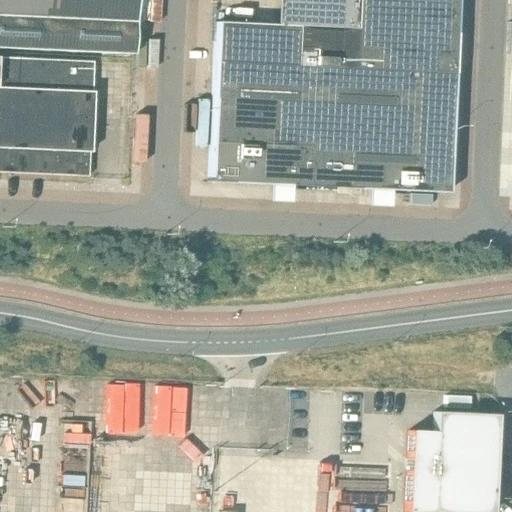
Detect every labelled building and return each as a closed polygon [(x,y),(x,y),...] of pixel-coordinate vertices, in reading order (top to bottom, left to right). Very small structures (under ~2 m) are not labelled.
[(0,0),(0,48),(129,54),(131,0),(0,0)] [(350,68),(352,28),(353,0),(272,0),(272,25),(213,22),(212,62),(350,68)] [(353,0),(352,28),(452,33),(453,0),(353,0)] [(350,68),(450,73),(452,33),(352,28),(350,68)] [(0,167),(71,171),(71,176),(85,177),(86,150),(91,151),(92,132),(87,131),(91,62),(0,57),(0,167)] [(305,187),(358,189),(445,193),(450,73),(350,68),(212,62),(206,181),(305,187)] [(499,407),(488,395),(475,394),(475,413),(499,414),(499,407)] [(96,409),(95,433),(165,435),(166,411),(96,409)] [(402,511),(488,511),(493,415),(431,412),(430,432),(406,431),(402,511)]
